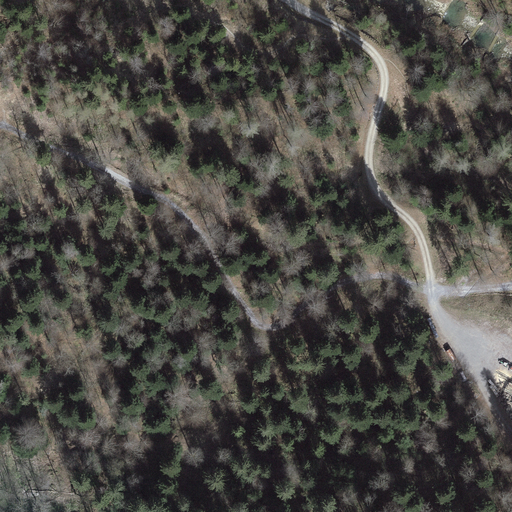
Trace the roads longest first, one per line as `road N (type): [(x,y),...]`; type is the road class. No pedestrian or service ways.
road 1 (track): [(511,286),(450,293),(380,275),(354,279),(265,327),(169,201),(0,125)]
road 2 (track): [(285,0),(377,56),(383,81),(370,153),(373,187),(419,235),(433,308),(511,432)]
